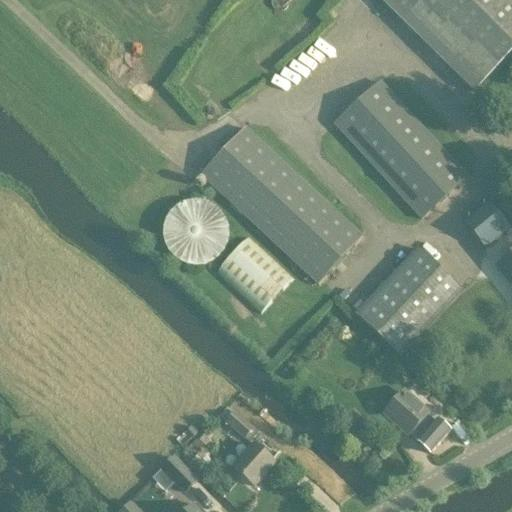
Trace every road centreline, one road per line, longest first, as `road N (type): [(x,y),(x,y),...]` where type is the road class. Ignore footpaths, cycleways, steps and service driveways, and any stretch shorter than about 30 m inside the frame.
road 1 (track): [(242,118),(196,143),(152,137),(5,0)]
road 2 (unknown): [(511,116),(488,106),(386,12)]
road 3 (tertiary): [(391,511),(511,438)]
